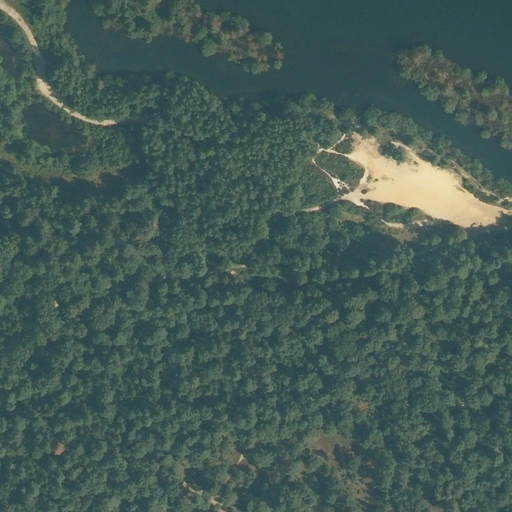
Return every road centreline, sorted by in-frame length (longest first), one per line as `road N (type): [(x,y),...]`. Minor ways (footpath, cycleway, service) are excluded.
road 1 (track): [(91,295),(182,218),(243,263),(318,280),(502,225)]
road 2 (unknown): [(0,193),(79,315),(98,380),(210,511)]
